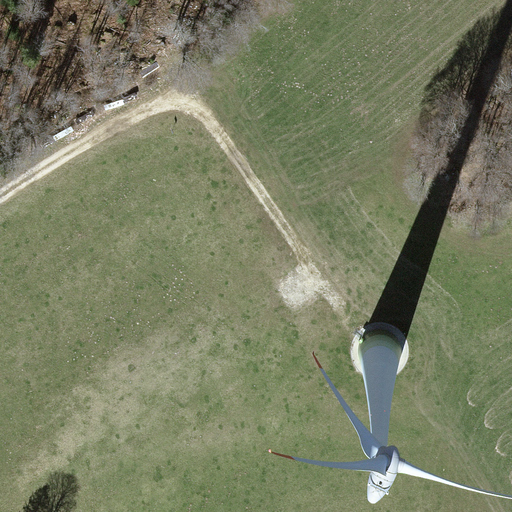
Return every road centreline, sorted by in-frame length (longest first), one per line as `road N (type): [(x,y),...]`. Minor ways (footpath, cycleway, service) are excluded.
road 1 (track): [(0,193),(153,104),(296,0)]
road 2 (track): [(158,100),(194,103),(218,123),(324,284)]
